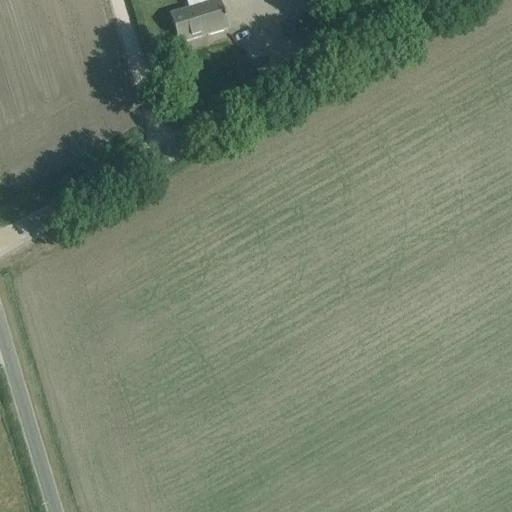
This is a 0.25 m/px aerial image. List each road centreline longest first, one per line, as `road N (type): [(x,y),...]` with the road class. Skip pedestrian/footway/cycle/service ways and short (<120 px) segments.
road 1 (unclassified): [(0,241),(428,0)]
road 2 (unclassified): [(55,511),(0,329)]
